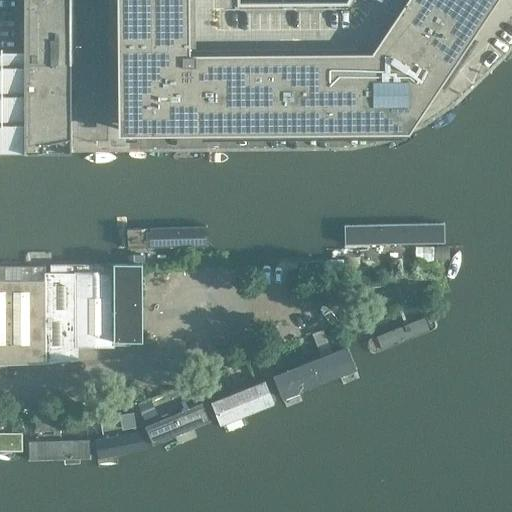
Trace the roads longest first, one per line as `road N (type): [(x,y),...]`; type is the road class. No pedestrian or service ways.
road 1 (unclassified): [(0,390),(139,389),(268,305)]
road 2 (unclassified): [(93,142),(93,0)]
